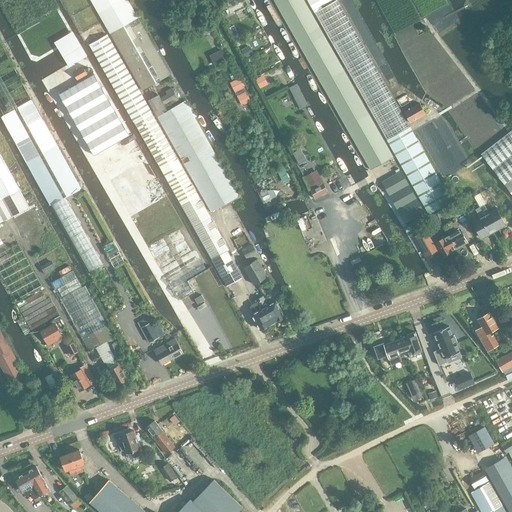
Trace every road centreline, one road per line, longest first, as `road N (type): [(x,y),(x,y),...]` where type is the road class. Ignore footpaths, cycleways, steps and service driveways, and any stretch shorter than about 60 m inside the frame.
road 1 (tertiary): [(0,452),(511,266)]
road 2 (track): [(423,20),(509,131)]
